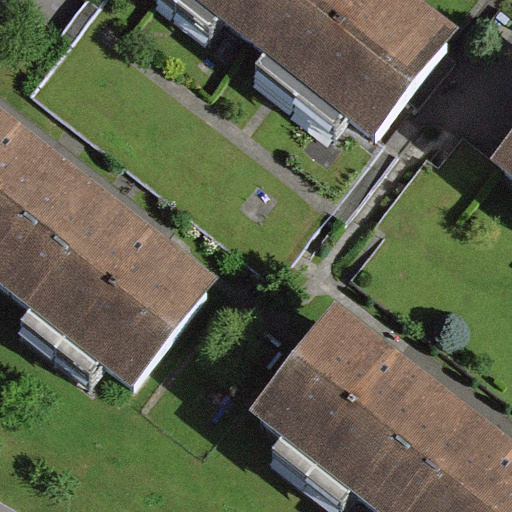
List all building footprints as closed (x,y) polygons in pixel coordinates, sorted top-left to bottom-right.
[(164,0),(229,50),(267,0),(164,0)] [(381,0),(267,0),(229,50),(362,153),(443,48),(381,0)] [(0,313),(80,211),(16,162),(0,149),(0,313)] [(511,163),(492,190),(511,205),(511,163)] [(0,313),(0,315),(125,413),(206,309),(135,254),(80,211),(0,313)] [(250,447),(334,511),(401,511),(457,441),(388,387),(331,343),(250,447)] [(401,511),(511,511),(511,483),(457,441),(401,511)]
